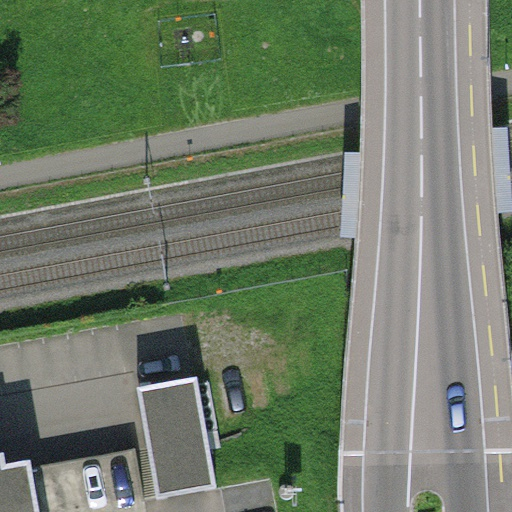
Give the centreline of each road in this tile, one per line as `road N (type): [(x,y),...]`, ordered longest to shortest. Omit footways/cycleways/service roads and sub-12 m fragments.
road 1 (secondary): [(474,511),(424,111)]
road 2 (secondary): [(424,111),(383,511)]
